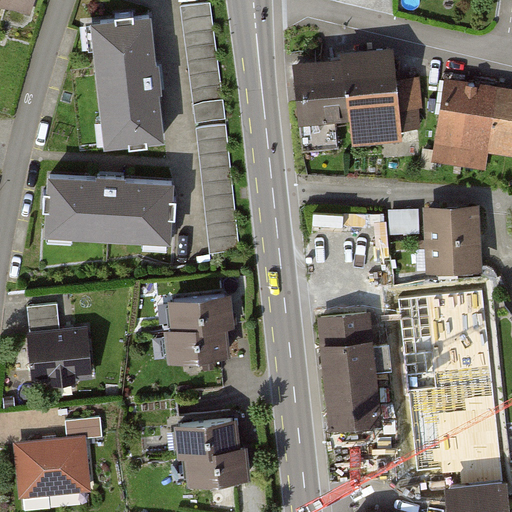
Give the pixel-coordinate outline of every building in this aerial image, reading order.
[(211,0),(182,0),(180,0),(196,121),(227,117),(211,0)] [(154,63),(149,16),(134,18),(134,12),(116,14),(116,19),(101,20),(104,47),(96,47),(104,116),(113,115),(116,141),(129,140),(130,145),(148,143),(148,138),(162,136),(157,90),(161,89),(158,62),(154,63)] [(395,43),(296,54),(301,106),(353,100),(355,122),(424,114),(419,63),(397,66),(395,43)] [(511,87),(449,78),(438,153),(483,160),(485,144),(511,147),(511,87)] [(227,123),(196,126),(209,252),(240,248),(227,123)] [(98,179),(51,175),(50,190),(45,190),(43,208),(48,208),(47,223),(73,225),(73,233),(142,237),(142,228),(169,230),(170,216),(175,217),(177,199),(171,198),(172,184),(125,180),(126,176),(99,174),(98,179)] [(484,260),(480,198),(427,201),(431,264),(484,260)] [(416,229),(415,206),(392,207),(393,230),(416,229)] [(233,284),(171,289),(174,322),(225,317),(235,317),(233,284)] [(483,291),(401,300),(420,471),(444,468),(446,488),(504,482),(483,291)] [(58,299),(28,302),(30,323),(60,320),(58,299)] [(319,321),(329,426),(380,421),(370,316),(319,321)] [(227,343),(225,317),(174,322),(166,322),(168,348),(227,343)] [(28,325),(33,378),(95,372),(90,319),(28,325)] [(237,409),(175,414),(178,440),(186,440),(239,435),(237,409)] [(103,413),(66,416),(67,434),(104,431),(103,413)] [(89,432),(15,438),(19,486),(93,481),(89,432)] [(239,435),(186,440),(188,469),(247,464),(245,435),(239,435)] [(510,511),(508,485),(446,492),(448,511),(510,511)] [(381,511),(380,501),(356,504),(356,511),(381,511)]
